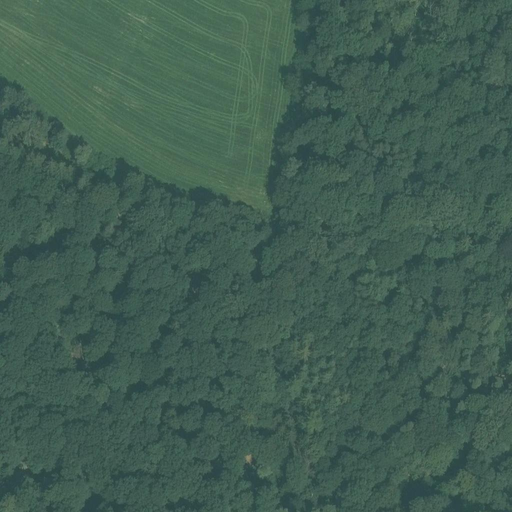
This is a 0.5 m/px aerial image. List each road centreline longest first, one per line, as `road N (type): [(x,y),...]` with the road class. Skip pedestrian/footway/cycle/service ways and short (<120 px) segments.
road 1 (track): [(317,235),(342,0)]
road 2 (track): [(317,235),(432,230),(495,284)]
